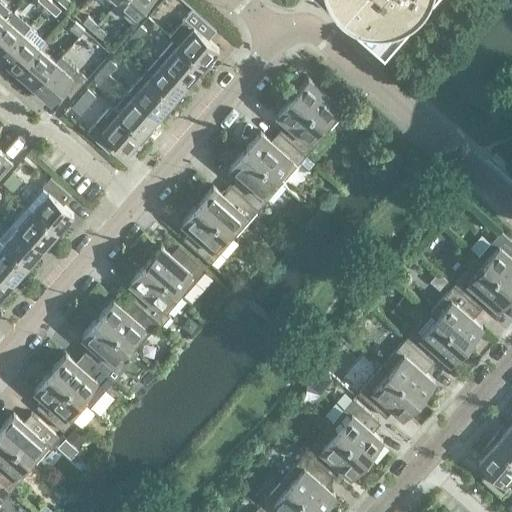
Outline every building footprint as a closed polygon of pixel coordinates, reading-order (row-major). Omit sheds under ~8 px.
[(0,0),(0,28),(15,12),(1,0),(0,0)] [(52,0),(46,6),(55,15),(61,8),(52,0)] [(116,0),(116,1),(134,17),(148,0),(116,0)] [(359,0),(380,18),(395,0),(359,0)] [(169,35),(173,38),(206,68),(215,59),(211,55),(219,47),(209,37),(216,29),(192,8),(169,35)] [(0,28),(0,55),(3,58),(31,26),(32,25),(16,11),(15,12),(0,28)] [(82,21),(92,29),(97,23),(88,15),(82,21)] [(75,21),(70,27),(79,35),(84,29),(75,21)] [(92,29),(101,37),(106,31),(97,23),(92,29)] [(140,24),(132,33),(138,39),(146,29),(140,24)] [(3,58),(19,73),(42,47),(47,41),(31,26),(3,58)] [(132,33),(124,42),(130,48),(138,39),(132,33)] [(173,38),(157,56),(187,82),(194,75),(198,78),(206,68),(173,38)] [(19,73),(35,87),(58,62),(42,47),(19,73)] [(58,62),(35,87),(52,102),(63,89),(72,96),(89,78),(64,55),(58,62)] [(157,56),(142,73),(176,103),(185,93),(181,90),(187,82),(157,56)] [(110,58),(102,67),(108,73),(116,64),(110,58)] [(102,67),(94,76),(100,82),(108,73),(102,67)] [(142,73),(128,90),(157,116),(164,109),(168,112),(176,103),(142,73)] [(308,74),(292,93),(330,126),(345,109),(354,99),(326,74),(318,83),(308,74)] [(128,90),(113,107),(146,136),(155,127),(151,123),(157,116),(128,90)] [(286,119),(278,128),(306,154),(315,143),(330,126),(292,93),(276,111),(286,119)] [(86,131),(109,150),(116,142),(127,151),(134,143),(138,146),(146,136),(113,107),(110,104),(86,131)] [(260,129),(244,147),(282,181),(306,154),(278,128),(270,137),(260,129)] [(238,174),(230,183),(258,208),(282,181),(244,147),(228,165),(238,174)] [(0,178),(14,163),(5,155),(6,154),(0,149),(0,178)] [(44,187),(29,205),(63,235),(71,225),(67,222),(75,213),(64,204),(71,196),(50,177),(42,186),(44,187)] [(213,183),(197,201),(234,235),(249,217),(258,208),(230,183),(222,192),(213,183)] [(178,233),(183,237),(211,261),(220,251),(234,235),(197,201),(181,219),(187,224),(178,233)] [(29,205),(14,222),(44,248),(50,241),(54,244),(63,235),(29,205)] [(14,222),(0,237),(0,240),(33,269),(41,260),(37,256),(44,248),(14,222)] [(492,238),(477,255),(511,285),(511,237),(501,228),(492,238)] [(0,240),(0,270),(13,283),(20,275),(24,279),(33,269),(0,240)] [(160,243),(145,261),(176,289),(182,294),(206,267),(178,242),(170,251),(160,243)] [(463,272),(454,282),(481,307),(489,298),(499,307),(511,291),(511,285),(477,255),(463,272)] [(138,288),(130,297),(158,321),(182,294),(176,289),(145,261),(129,279),(138,288)] [(0,270),(0,301),(2,303),(10,294),(6,290),(13,283),(0,270)] [(445,292),(430,310),(467,343),(484,325),(474,316),(481,307),(454,282),(445,292)] [(113,297),(97,315),(128,343),(135,348),(158,321),(130,297),(122,306),(113,297)] [(415,327),(406,337),(434,362),(442,352),(451,361),(467,343),(430,310),(415,327)] [(91,342),(83,351),(111,375),(119,365),(113,360),(128,343),(97,315),(81,333),(91,342)] [(406,337),(382,364),(420,397),(436,379),(426,370),(434,362),(406,337)] [(65,351),(49,369),(87,402),(90,405),(105,389),(102,385),(111,375),(83,351),(75,360),(65,351)] [(312,370),(307,386),(318,390),(331,375),(318,363),(312,370)] [(382,364),(367,381),(358,391),(386,415),(394,407),(404,415),(420,397),(382,364)] [(43,396),(35,405),(63,430),(87,402),(49,369),(33,387),(43,396)] [(336,429),(367,457),(384,438),(374,430),(381,422),(353,397),(345,406),(330,424),(336,429)] [(13,411),(0,425),(0,431),(35,462),(59,435),(31,410),(23,419),(13,411)] [(306,451),(334,475),(342,466),(351,475),(367,457),(336,429),(330,424),(314,441),(306,451)] [(499,429),(491,438),(511,456),(511,425),(510,424),(503,432),(499,429)] [(79,427),(68,439),(76,446),(78,448),(89,436),(79,427)] [(0,479),(11,489),(35,462),(0,431),(0,479)] [(64,437),(57,445),(71,457),(78,449),(64,437)] [(511,473),(511,456),(491,438),(483,447),(487,451),(479,460),(489,469),(482,477),(503,496),(511,487),(505,482),(511,473)] [(288,483),(319,511),(336,493),(326,484),(334,475),(306,451),(297,461),(282,478),(288,483)] [(258,505),(266,511),(318,511),(319,511),(288,483),(282,478),(267,495),(258,505)] [(0,501),(11,489),(0,479),(0,501)]
